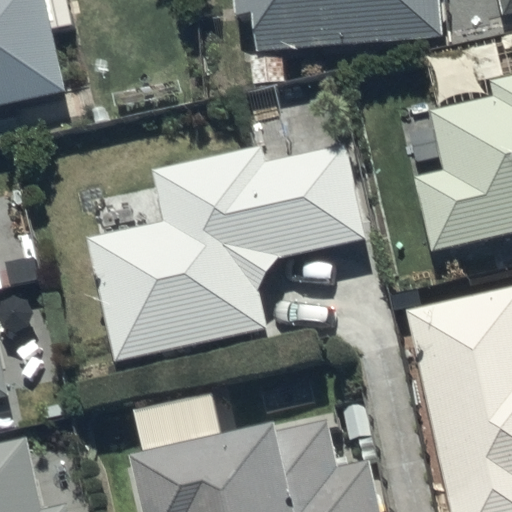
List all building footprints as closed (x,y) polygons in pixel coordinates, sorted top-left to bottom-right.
[(0,0),(0,110),(70,96),(58,37),(79,33),(72,0),(0,0)] [(230,0),(232,19),(252,17),(255,58),(444,46),(440,0),(230,0)] [(511,0),(493,0),(497,20),(511,17),(511,0)] [(420,181),(434,251),(511,235),(511,77),(497,80),(502,104),(435,118),(446,175),(420,181)] [(85,243),(112,364),(273,335),(265,290),(278,267),(368,246),(346,150),(267,168),(263,153),(157,177),(167,224),(85,243)] [(511,511),(511,291),(403,317),(449,511),(511,511)] [(0,397),(10,395),(0,351),(0,397)] [(327,424),(127,470),(136,511),(380,511),(371,468),(339,476),(327,424)] [(29,436),(0,442),(0,511),(68,511),(67,503),(45,508),(29,436)]
